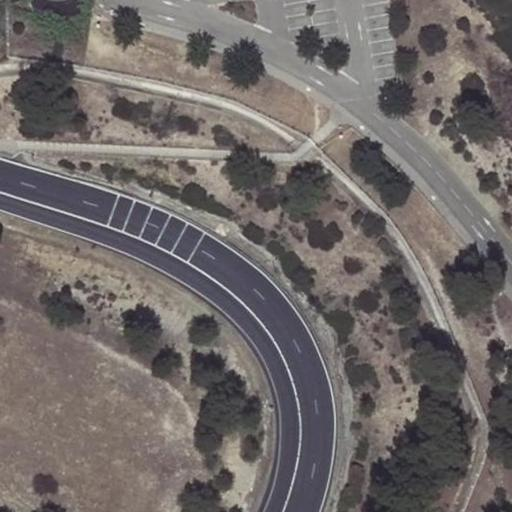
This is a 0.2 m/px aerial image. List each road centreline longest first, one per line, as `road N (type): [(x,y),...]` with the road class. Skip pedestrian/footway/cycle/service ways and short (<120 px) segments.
road 1 (unclassified): [(304,511),(323,425),(307,361),(271,304),(211,258),(141,222),(0,178)]
road 2 (unclassified): [(0,204),(138,250),(256,329),(283,372),(291,428),(270,511)]
